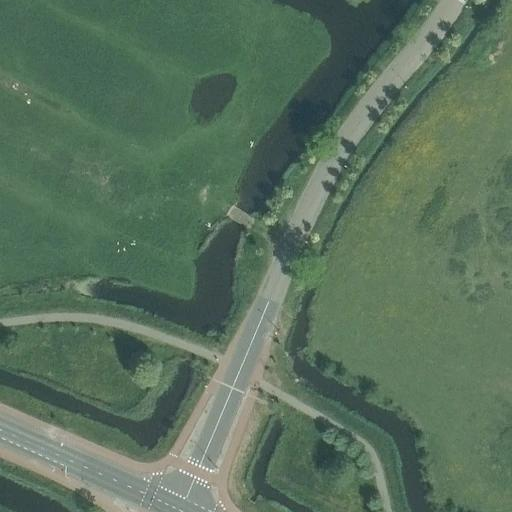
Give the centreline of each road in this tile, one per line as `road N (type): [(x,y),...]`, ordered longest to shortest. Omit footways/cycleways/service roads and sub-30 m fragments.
road 1 (unclassified): [(183,510),(302,216),(455,0)]
road 2 (secondary): [(183,510),(0,431)]
